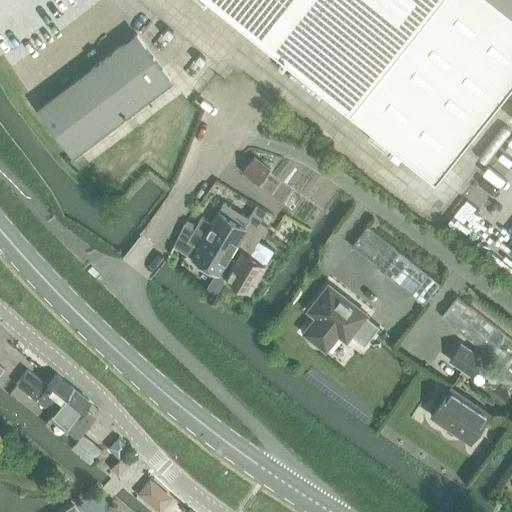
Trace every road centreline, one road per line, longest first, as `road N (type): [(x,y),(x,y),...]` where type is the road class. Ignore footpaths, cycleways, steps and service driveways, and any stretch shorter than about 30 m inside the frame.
road 1 (residential): [(115,290),(230,138),(326,174),(511,312)]
road 2 (tertiary): [(282,485),(193,423),(105,346),(0,234)]
road 3 (unclassified): [(218,511),(0,308)]
road 4 (unclassified): [(282,485),(269,444),(115,290)]
road 5 (unclassified): [(115,290),(0,176)]
